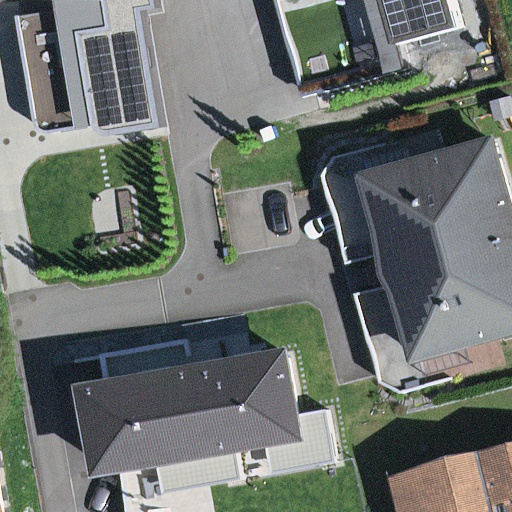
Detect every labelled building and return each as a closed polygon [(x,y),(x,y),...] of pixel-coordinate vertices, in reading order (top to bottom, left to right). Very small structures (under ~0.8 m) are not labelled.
[(176,0),(70,0),(96,136),(183,122),(163,11),(179,9),(176,0)] [(483,24),(475,0),(281,0),(281,1),(285,0),(387,0),(402,48),(483,24)] [(511,131),(379,167),(404,260),(511,230),(511,131)] [(511,230),(404,260),(429,352),(511,329),(511,230)] [(305,467),(373,455),(364,405),(334,410),(322,342),(221,359),(218,338),(136,352),(139,373),(115,377),(131,470),(192,459),(196,482),(277,468),(274,448),(301,444),(305,467)] [(23,511),(13,422),(0,423),(0,511),(23,511)] [(511,511),(511,442),(383,474),(391,511),(511,511)]
